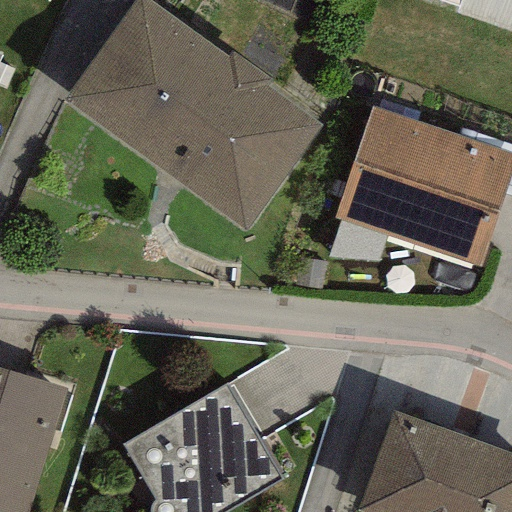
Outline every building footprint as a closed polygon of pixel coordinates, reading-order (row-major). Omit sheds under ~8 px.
[(226,57),(145,0),(133,0),(61,102),(245,232),(321,127),(265,87),(270,80),(230,52),(226,57)] [(511,0),(440,0),(457,6),(454,12),(511,32),(511,0)] [(511,166),(511,154),(369,107),(332,218),(478,267),(511,166)] [(26,511),(64,389),(0,369),(0,511),(26,511)] [(224,385),(121,445),(153,501),(150,504),(148,507),(147,511),(224,511),(280,480),(224,385)] [(511,511),(511,455),(390,413),(354,511),(511,511)]
